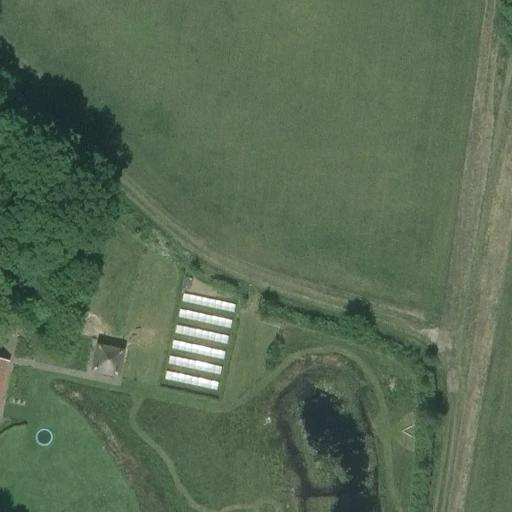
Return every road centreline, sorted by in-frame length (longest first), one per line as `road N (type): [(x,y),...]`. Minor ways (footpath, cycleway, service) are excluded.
road 1 (track): [(0,91),(203,263),(430,339),(450,373),(439,511)]
road 2 (track): [(71,155),(0,259)]
